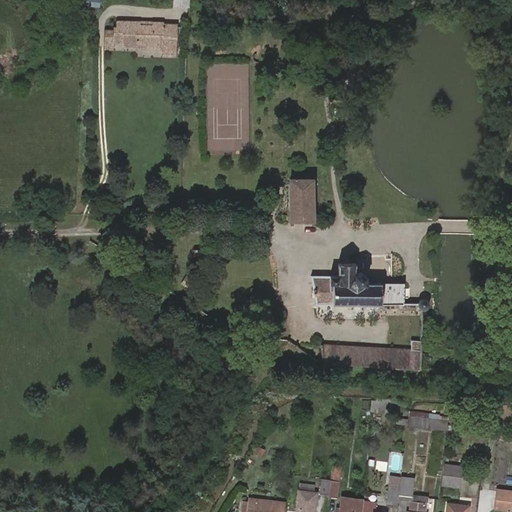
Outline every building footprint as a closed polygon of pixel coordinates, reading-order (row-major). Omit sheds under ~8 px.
[(176,56),(177,24),(163,24),(163,22),(152,22),(152,25),(140,25),(140,21),(116,20),(116,27),(114,27),(114,30),(104,30),(104,47),(113,47),(113,43),(122,43),(122,46),(136,46),(136,48),(161,49),(161,56),(176,56)] [(313,224),(312,182),(291,182),(290,224),(313,224)] [(314,304),(401,306),(401,303),(402,284),(365,283),(365,275),(360,272),(355,274),(355,263),(337,263),(337,274),(313,275),(314,298),(314,304)] [(427,308),(428,305),(428,303),(427,301),(425,299),(423,298),(421,299),(418,300),(417,301),(417,303),(417,305),(418,307),(418,308),(420,309),(423,310),(425,309),(427,308)] [(411,350),(325,344),(324,364),(422,369),(423,342),(412,341),(411,350)] [(393,398),(370,398),(370,409),(393,409),(393,398)] [(448,432),(450,416),(410,411),(408,427),(448,432)] [(253,455),(261,458),(265,449),(256,446),(253,455)] [(444,464),(442,480),(461,483),(463,465),(444,464)] [(414,478),(402,476),(401,486),(400,492),(399,500),(412,502),(414,478)] [(331,488),(331,481),(321,479),(320,495),(330,496),(331,488)] [(330,496),(330,497),(337,498),(339,482),(331,481),(331,488),(330,496)] [(388,503),(399,504),(399,500),(400,492),(401,486),(390,485),(388,503)] [(511,490),(497,489),(496,499),(496,507),(511,508),(511,490)] [(315,511),(318,492),(300,490),(297,511),(315,511)] [(284,511),(285,502),(248,497),(247,502),(244,501),(241,511),(284,511)] [(364,500),(344,497),(343,508),(338,508),(337,511),(363,511),(364,500)] [(376,511),(378,501),(364,500),(363,511),(375,511),(376,511)] [(425,511),(426,503),(412,502),(411,511),(409,511),(408,511),(425,511)] [(464,511),(465,505),(450,503),(448,511),(464,511)]
